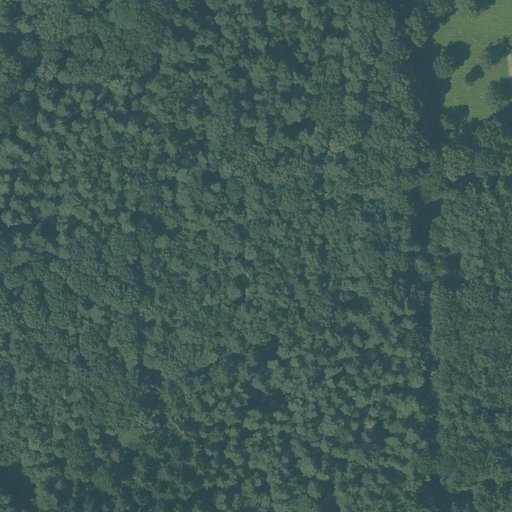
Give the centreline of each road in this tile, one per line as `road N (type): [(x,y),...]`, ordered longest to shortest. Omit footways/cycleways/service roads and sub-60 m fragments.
road 1 (track): [(211,511),(148,380),(140,134),(130,78),(151,0)]
road 2 (track): [(413,261),(0,447)]
